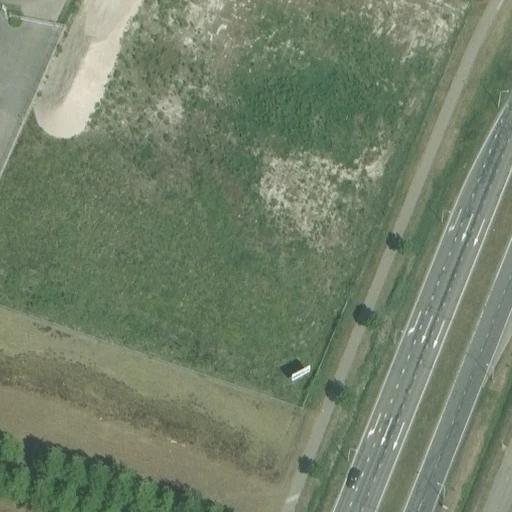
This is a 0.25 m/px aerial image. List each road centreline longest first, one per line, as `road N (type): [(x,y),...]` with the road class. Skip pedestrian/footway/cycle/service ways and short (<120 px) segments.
road 1 (secondary): [(511,130),(360,511)]
road 2 (secondary): [(417,511),(511,267)]
